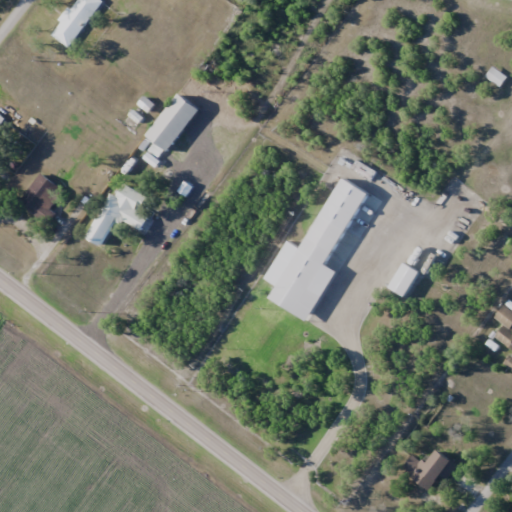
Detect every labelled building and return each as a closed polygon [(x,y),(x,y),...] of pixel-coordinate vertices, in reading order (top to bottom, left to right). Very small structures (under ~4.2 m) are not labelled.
[(54,37),(84,0),(99,0),(107,8),(72,50),(54,37)] [(500,87),(508,76),(493,66),(485,77),(500,87)] [(150,137),(181,96),(203,112),(171,154),(150,137)] [(27,197),(46,175),(67,192),(48,215),(27,197)] [(268,281),(292,243),(304,251),(348,180),(374,198),(329,266),(341,275),(312,325),(272,302),(280,289),(268,281)] [(92,239),(114,196),(119,198),(128,186),(144,197),(139,212),(129,215),(104,248),(92,239)] [(392,291),(409,266),(426,275),(410,301),(392,291)] [(511,334),(498,320),(511,302),(511,334)] [(497,339),(510,326),(511,328),(511,350),(510,352),(497,339)] [(419,480),(440,452),(459,467),(434,493),(419,480)]
